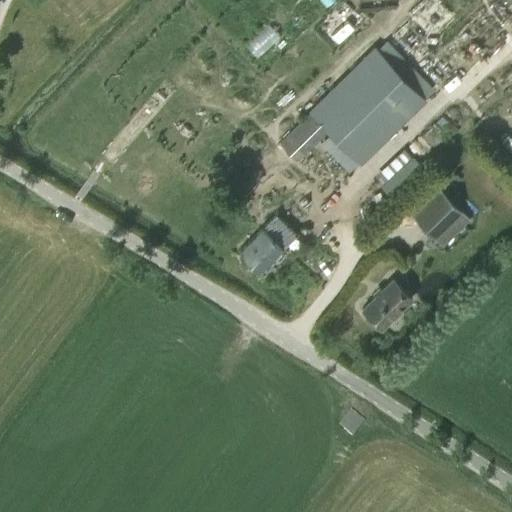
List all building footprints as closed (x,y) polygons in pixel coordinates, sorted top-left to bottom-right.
[(376,47),(278,141),(298,161),(330,130),(359,161),(424,98),(403,76),(411,69),(403,60),(395,68),(376,47)] [(412,155),(380,185),(392,198),(424,168),(412,155)] [(442,188),(414,215),(442,244),(470,217),(442,188)] [(277,258),(282,253),(281,249),(297,234),(276,213),(262,226),(263,227),(239,250),(259,270),(272,257),(277,258)] [(381,327),(412,297),(392,278),(362,308),(381,327)] [(338,427),(352,437),(364,422),(350,411),(338,427)]
